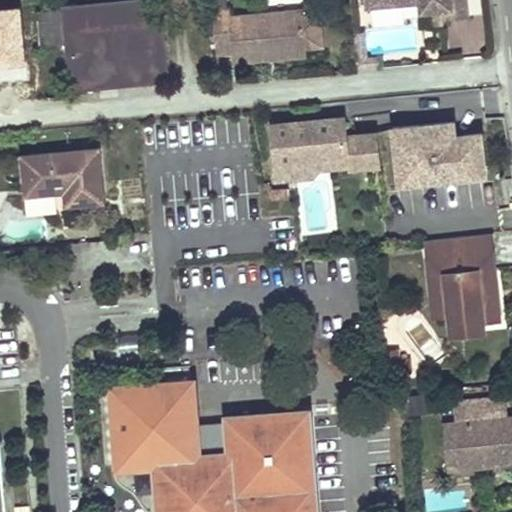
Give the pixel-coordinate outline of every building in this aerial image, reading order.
[(171,79),(163,0),(136,0),(36,10),(39,45),(66,43),(71,89),(171,79)] [(467,0),(364,0),(365,6),(420,1),(421,11),(431,10),(441,9),(442,17),(469,15),(467,0)] [(432,24),(443,23),(442,17),(441,9),(431,10),(432,24)] [(0,69),(25,66),(19,10),(0,11),(0,69)] [(229,11),(213,12),(216,52),(232,51),(233,61),(268,58),(268,55),(274,54),(275,57),(306,54),(302,11),(230,18),(229,11)] [(365,33),(353,35),(357,70),(380,68),(378,56),(367,57),(365,33)] [(349,168),(379,165),(376,134),(347,137),(346,126),(353,117),(353,116),(274,124),(279,176),(298,175),(297,161),(348,156),(349,168)] [(398,167),(396,204),(422,201),(419,175),(418,165),(454,159),(449,124),(411,129),(411,124),(392,127),(398,167)] [(98,148),(24,155),(28,194),(66,191),(67,205),(104,201),(98,148)] [(454,159),(418,165),(419,175),(454,170),(454,159)] [(288,210),(287,188),(268,189),(269,211),(288,210)] [(498,257),(495,233),(426,239),(431,291),(449,289),(451,313),(452,325),(487,321),(487,319),(504,318),(502,296),(491,296),(491,288),(497,288),(494,258),(498,257)] [(498,257),(494,258),(497,288),(491,288),(491,296),(502,296),(498,257)] [(449,289),(431,291),(434,315),(451,313),(449,289)] [(453,333),(488,329),(487,321),(452,325),(453,333)] [(395,347),(381,349),(384,373),(397,372),(409,371),(407,356),(397,356),(395,347)] [(193,382),(117,388),(123,464),(161,461),(165,511),(315,511),(308,413),(232,419),(235,456),(199,459),(196,422),(193,382)] [(486,419),(454,421),(458,468),(511,464),(511,417),(501,418),(501,423),(486,423),(486,419)] [(232,419),(196,422),(199,459),(235,456),(232,419)] [(438,422),(442,469),(458,468),(454,421),(438,422)] [(0,511),(8,511),(4,465),(5,465),(3,438),(0,438),(0,511)]
